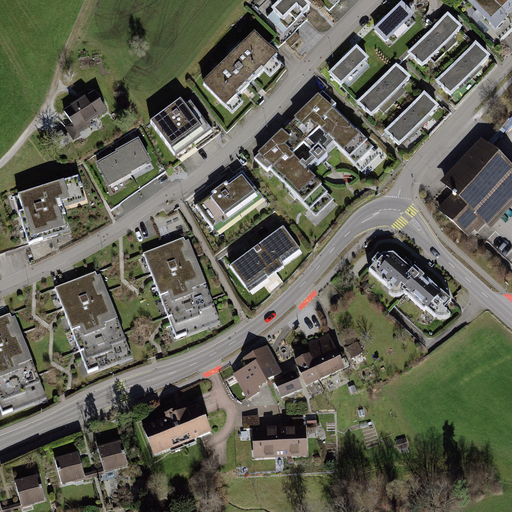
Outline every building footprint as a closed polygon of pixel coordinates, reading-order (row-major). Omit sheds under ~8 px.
[(280,0),(268,12),(287,31),(310,9),(300,0),(280,0)] [(511,0),(470,0),(467,4),(493,30),(511,12),(511,0)] [(400,5),(373,32),(385,44),(413,17),(400,5)] [(446,16),(406,54),(421,70),(461,31),(446,16)] [(252,33),(199,86),(225,113),(279,60),(252,33)] [(474,46),(434,83),(448,97),(487,60),(474,46)] [(356,49),(328,75),(341,89),(369,62),(356,49)] [(396,66),(356,104),(370,119),(410,81),(396,66)] [(320,93),(253,158),(267,172),(268,171),(315,219),(333,201),(309,177),(337,150),(359,173),(377,156),(333,111),(335,108),(320,93)] [(68,106),(70,109),(63,113),(78,137),(90,129),(86,124),(105,112),(93,94),(85,100),(82,96),(68,106)] [(423,95),(383,134),(398,149),(438,110),(423,95)] [(151,127),(174,160),(212,134),(188,100),(151,127)] [(136,140),(93,165),(108,190),(121,182),(132,176),(151,165),(136,140)] [(511,208),(511,171),(479,140),(436,184),(448,195),(434,211),(466,241),(473,234),(477,237),(485,228),(490,232),(511,208)] [(241,173),(194,209),(216,238),(263,202),(241,173)] [(77,177),(14,197),(28,240),(62,229),(59,219),(66,217),(64,211),(86,204),(77,177)] [(280,228),(228,267),(249,296),(302,257),(280,228)] [(186,237),(141,255),(150,277),(167,321),(175,341),(220,323),(186,237)] [(380,256),(368,270),(388,289),(386,291),(391,295),(399,299),(406,295),(435,321),(444,323),(451,317),(445,311),(452,304),(398,261),(390,255),(380,256)] [(97,272),(54,290),(64,314),(81,355),(90,378),(133,361),(97,272)] [(11,314),(0,318),(0,413),(1,418),(47,400),(11,314)] [(310,353),(322,380),(341,371),(326,338),(307,347),(310,353)] [(352,342),(343,348),(350,359),(359,353),(352,342)] [(242,362),(246,369),(255,364),(266,384),(279,377),(265,350),(242,362)] [(306,387),(322,380),(310,353),(293,360),(306,387)] [(246,369),(231,378),(246,403),(260,396),(256,390),(266,384),(255,364),(246,369)] [(294,374),(273,383),(281,402),(302,393),(294,374)] [(352,384),(346,386),(349,394),(355,392),(352,384)] [(199,403),(141,426),(154,459),(212,436),(199,403)] [(306,424),(278,426),(280,461),(308,459),(306,424)] [(280,461),(278,426),(250,428),(251,462),(280,461)] [(405,439),(396,442),(400,453),(409,451),(405,439)] [(128,470),(120,442),(95,449),(101,470),(93,472),(94,479),(128,470)] [(62,487),(94,479),(93,472),(83,475),(78,454),(55,460),(62,487)] [(18,511),(45,504),(37,475),(14,481),(21,504),(11,507),(12,511),(18,511)]
